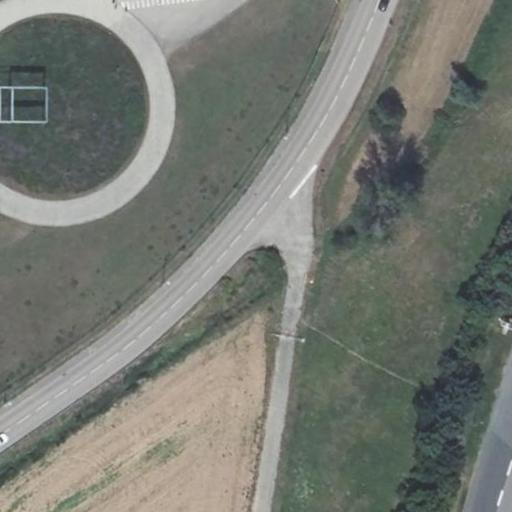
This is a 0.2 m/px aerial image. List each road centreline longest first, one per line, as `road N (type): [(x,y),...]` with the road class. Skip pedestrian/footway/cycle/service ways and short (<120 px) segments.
road 1 (unclassified): [(378,0),(330,108),(214,264),(124,348),(0,435)]
road 2 (track): [(264,511),(293,326),(286,176)]
